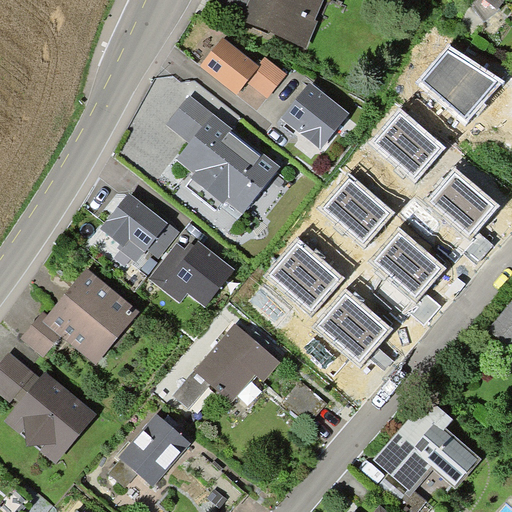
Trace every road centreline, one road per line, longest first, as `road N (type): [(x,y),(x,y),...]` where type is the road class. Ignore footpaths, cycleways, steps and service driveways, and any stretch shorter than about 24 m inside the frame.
road 1 (residential): [(293,511),(511,261)]
road 2 (tertiary): [(158,0),(98,132),(0,284)]
